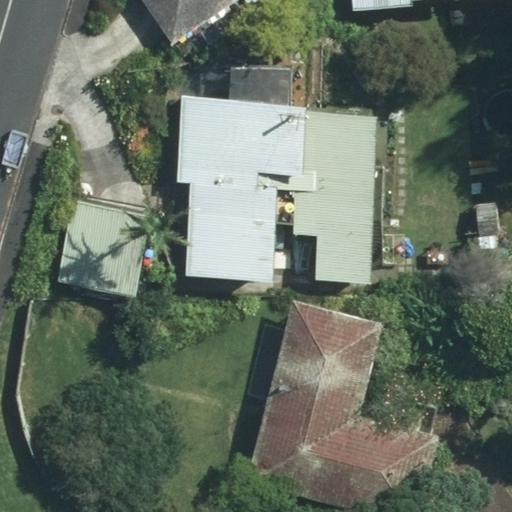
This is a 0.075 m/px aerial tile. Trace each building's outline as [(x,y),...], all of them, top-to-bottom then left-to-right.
[(135,0),(169,46),(232,0),(135,0)] [(349,0),(351,12),(470,0),(349,0)] [(269,277),(273,189),(305,190),(302,235),(314,235),(312,278),(365,280),(373,109),(178,100),(174,180),(189,181),(184,273),(269,277)] [(151,202),(61,197),(56,283),(147,288),(151,202)] [(288,299),(239,476),(372,511),(416,511),(437,434),(355,411),(379,324),(288,299)]
